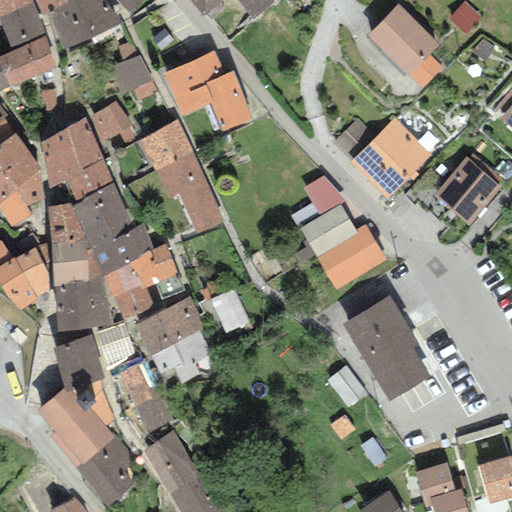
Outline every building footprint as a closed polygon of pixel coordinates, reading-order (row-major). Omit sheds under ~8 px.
[(32,0),(0,0),(0,16),(11,40),(44,27),(32,0)] [(40,0),(43,6),(48,4),(64,39),(123,17),(108,0),(40,0)] [(119,0),(128,9),(142,0),(119,0)] [(196,0),(204,9),(215,0),(240,0),(253,15),(270,0),(196,0)] [(439,42),(398,0),(366,31),(422,87),(442,67),(428,52),(439,42)] [(214,47),(164,68),(181,109),(210,97),(222,123),(251,112),(232,66),(224,69),(214,47)] [(139,54),(111,65),(121,91),(153,80),(139,54)] [(131,122),(116,99),(91,111),(102,136),(131,122)] [(511,99),(500,113),(511,123),(511,99)] [(77,192),(113,178),(85,112),(40,133),(50,178),(66,170),(77,192)] [(5,115),(0,118),(0,153),(13,176),(24,195),(25,198),(44,193),(41,169),(31,145),(16,124),(13,126),(5,115)] [(154,166),(191,150),(176,116),(139,132),(154,166)] [(431,153),(394,116),(372,137),(356,120),(335,141),(388,195),(431,153)] [(191,150),(154,166),(169,193),(178,190),(196,227),(223,217),(191,150)] [(502,183),(467,153),(435,189),(470,219),(502,183)] [(16,182),(0,162),(0,192),(13,184),(16,182)] [(341,198),(323,171),(300,185),(319,213),(341,198)] [(101,265),(153,245),(143,221),(133,224),(113,178),(77,192),(73,194),(101,265)] [(21,197),(13,184),(0,192),(0,199),(12,220),(32,210),(25,198),(24,195),(21,197)] [(64,197),(49,201),(52,235),(54,273),(56,319),(112,316),(101,278),(96,278),(90,256),(78,231),(64,197)] [(342,201),(300,225),(315,252),(357,227),(342,201)] [(365,222),(357,227),(315,252),(336,286),(386,256),(365,222)] [(1,235),(0,235),(0,270),(20,300),(49,283),(34,242),(13,252),(1,235)] [(153,245),(101,265),(110,287),(113,286),(123,310),(152,299),(144,280),(176,267),(165,240),(153,245)] [(236,288),(212,299),(227,333),(251,321),(236,288)] [(389,291),(343,319),(390,395),(429,372),(413,345),(420,341),(389,291)] [(188,292),(134,314),(148,349),(151,347),(201,323),(203,326),(188,292)] [(123,321),(97,328),(110,365),(116,363),(136,356),(123,321)] [(201,323),(151,347),(160,366),(172,361),(182,382),(202,372),(198,363),(216,354),(201,323)] [(63,374),(64,380),(105,373),(91,329),(54,340),(63,374)] [(136,356),(116,363),(147,430),(170,419),(136,356)] [(109,380),(105,373),(64,380),(44,395),(37,402),(52,418),(55,426),(50,430),(75,462),(114,431),(104,420),(114,417),(108,390),(110,385),(109,380)] [(228,511),(172,429),(144,445),(183,511),(228,511)] [(114,431),(75,462),(107,500),(133,477),(125,466),(134,458),(114,431)] [(511,448),(479,458),(490,496),(511,489),(511,448)] [(429,491),(454,483),(447,458),(415,467),(426,502),(432,500),(429,491)] [(429,491),(432,500),(435,511),(469,511),(460,481),(454,483),(429,491)] [(404,511),(388,487),(360,505),(364,511),(404,511)] [(83,511),(75,494),(50,505),(53,511),(83,511)]
